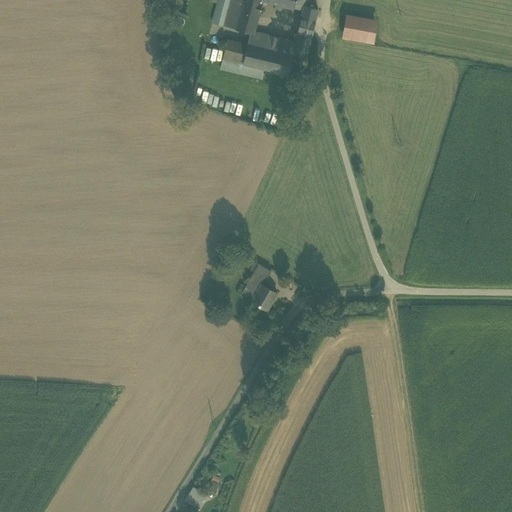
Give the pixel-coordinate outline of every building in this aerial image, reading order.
[(212,23),(223,26),(229,0),(218,0),(217,3),(212,23)] [(229,0),(223,26),(233,29),(240,0),(229,0)] [(240,0),(233,29),(249,33),(253,34),(254,31),(262,0),(240,0)] [(302,10),(300,20),(314,23),(317,9),(304,5),(305,0),(294,0),(293,7),(302,10)] [(341,38),(373,43),(377,20),(345,14),(341,38)] [(311,35),(314,23),(300,20),(297,31),(311,35)] [(306,57),(311,35),(297,31),(295,41),(294,43),(281,40),(278,50),(247,43),(247,44),(242,64),(265,69),(288,75),(293,53),(306,57)] [(295,41),(254,31),(253,34),(249,33),(247,43),(278,50),(281,40),(294,43),(295,41)] [(242,64),(247,44),(227,39),(222,59),(242,64)] [(293,53),(288,75),(301,78),(306,57),(293,53)] [(262,79),(265,69),(242,64),(222,59),(220,68),(262,79)] [(261,263),(257,271),(269,278),(273,271),(261,263)] [(264,285),(269,278),(257,271),(253,278),(264,285)] [(251,303),(267,312),(278,294),(264,285),(253,278),(246,289),(256,295),(254,299),(251,303)] [(256,295),(246,289),(244,292),(254,299),(256,295)] [(213,475),(211,481),(218,483),(220,478),(213,475)] [(208,489),(215,491),(215,489),(220,491),(222,487),(217,485),(210,482),(208,489)] [(206,495),(193,487),(185,500),(198,508),(206,495)]
